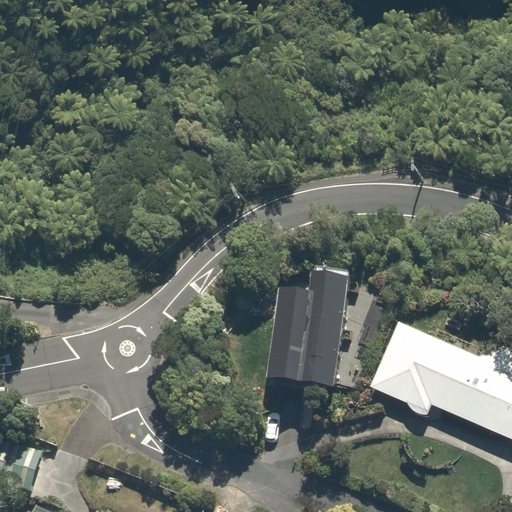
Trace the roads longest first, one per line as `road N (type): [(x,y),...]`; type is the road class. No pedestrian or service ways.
road 1 (residential): [(140,334),(210,249),(259,221),(386,197),(453,205),(511,227)]
road 2 (residential): [(367,511),(299,485),(265,484),(199,461),(156,438),(132,402),(129,368)]
